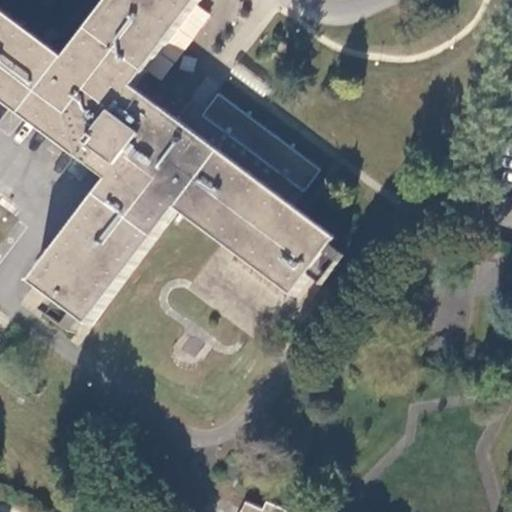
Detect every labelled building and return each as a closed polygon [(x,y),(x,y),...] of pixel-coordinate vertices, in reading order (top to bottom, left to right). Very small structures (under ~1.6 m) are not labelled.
[(0,99),(111,183),(36,285),(56,301),(86,322),(93,328),(181,210),(298,298),(314,276),(335,247),(341,239),(296,205),(307,192),(308,193),(325,172),(222,95),(211,110),(208,108),(197,100),(181,122),(167,111),(156,125),(128,102),(205,0),(115,0),(69,61),(0,8),(0,99)] [(197,100),(208,108),(225,86),(211,76),(195,98),(197,100)] [(347,256),(335,247),(314,276),(326,285),(347,256)] [(86,322),(56,301),(47,313),(76,335),(86,322)] [(246,504),(242,511),(285,511),(265,503),(262,510),(246,504)]
